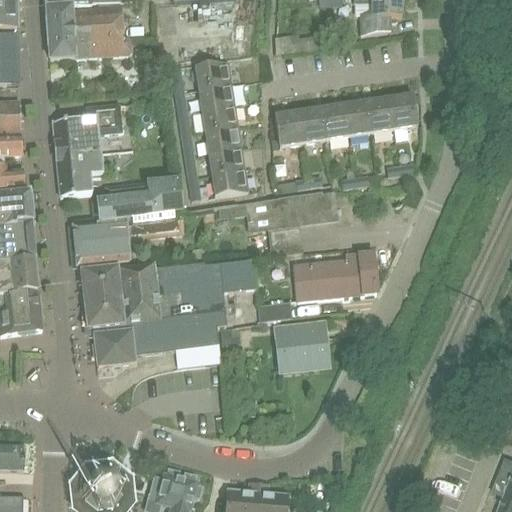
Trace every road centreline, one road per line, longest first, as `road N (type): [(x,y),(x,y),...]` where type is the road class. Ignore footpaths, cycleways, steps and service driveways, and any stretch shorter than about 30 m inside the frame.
road 1 (residential): [(294,460),(312,453),(341,415),(464,139),(465,61)]
road 2 (residential): [(68,403),(34,0)]
road 3 (residential): [(294,460),(193,457),(68,403)]
road 4 (residential): [(265,87),(465,61)]
